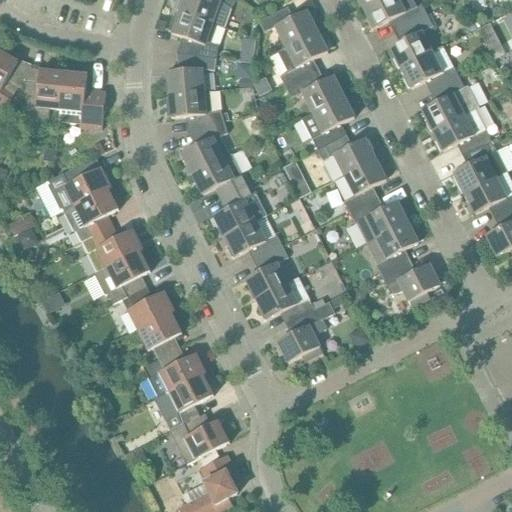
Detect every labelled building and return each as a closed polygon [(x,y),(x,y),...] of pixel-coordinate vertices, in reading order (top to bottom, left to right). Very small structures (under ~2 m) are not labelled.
[(180,0),(177,11),(180,13),(180,14),(213,25),(219,28),(224,30),(231,11),(237,0),(236,0),(180,0)] [(357,0),(356,0),(361,10),(363,9),(364,10),(383,0),(357,0)] [(397,0),(383,0),(364,10),(369,20),(366,21),(371,30),(373,29),(374,31),(398,19),(403,29),(427,17),(422,6),(415,9),(411,1),(400,4),(397,0)] [(283,11),(259,24),(264,35),(276,29),(286,49),(317,34),(312,24),(314,23),(310,14),(308,15),(307,13),(288,22),(283,11)] [(175,14),(169,33),(173,34),(172,36),(183,40),(186,41),(181,56),(208,59),(217,61),(219,47),(212,46),(219,28),(213,25),(180,14),(179,16),(175,14)] [(409,40),(390,49),(396,60),(393,61),(398,70),(400,69),(401,70),(432,54),(421,33),(433,28),(427,17),(403,29),(409,40)] [(490,26),(479,31),(494,62),(505,56),(490,26)] [(286,49),(277,54),(288,75),(280,79),(285,89),(310,77),(304,67),(328,55),(322,44),(325,43),(320,34),(318,35),(317,34),(286,49)] [(432,54),(401,70),(406,80),(404,81),(408,90),(410,89),(412,91),(426,84),(430,81),(435,92),(459,80),(454,69),(443,48),(432,54)] [(0,52),(0,108),(5,111),(12,98),(18,89),(7,82),(16,67),(18,64),(11,59),(0,52)] [(168,85),(166,85),(167,96),(169,96),(169,97),(204,94),(202,71),(206,72),(216,73),(217,61),(208,59),(181,56),(182,72),(167,74),(168,85)] [(20,115),(15,130),(32,136),(36,122),(49,123),(50,111),(60,112),(64,74),(49,73),(41,72),(40,75),(39,84),(26,83),(25,93),(22,115),(20,115)] [(60,112),(59,124),(81,127),(81,130),(102,132),(106,95),(86,93),(87,77),(64,74),(60,112)] [(310,77),(285,89),(291,100),(302,94),(313,115),(344,99),(339,89),(341,88),(336,79),(334,80),(333,78),(315,88),(310,77)] [(436,105),(422,112),(427,122),(425,123),(430,133),(432,131),(433,133),(475,111),(479,109),(468,88),(464,90),(459,80),(435,92),(441,102),(436,105)] [(239,81),(239,89),(252,89),(252,81),(239,81)] [(170,99),(166,99),(167,119),(171,118),(172,121),(192,119),(194,133),(222,125),(219,113),(212,115),(210,93),(204,94),(169,97),(170,99)] [(313,115),(302,121),(308,134),(317,152),(325,148),(341,140),(336,129),(355,120),(349,109),(351,108),(347,99),(344,100),(344,99),(313,115)] [(475,111),(433,133),(438,142),(436,143),(440,153),(442,152),(444,154),(462,144),(467,155),(491,143),(486,132),(475,111)] [(200,146),(182,155),(187,166),(185,167),(190,176),(192,175),(192,176),(223,160),(231,157),(221,138),(226,137),(222,125),(194,133),(200,146)] [(341,140),(317,152),(323,163),(331,159),(325,148),(341,140)] [(365,141),(334,157),(345,178),(376,162),(371,152),(373,151),(368,142),(366,143),(365,141)] [(455,177),(453,178),(462,195),(464,194),(465,196),(496,180),(507,174),(497,153),(491,143),(467,155),(473,165),(454,175),(455,177)] [(101,147),(92,150),(96,159),(104,155),(101,147)] [(45,150),(43,163),(54,164),(56,151),(45,150)] [(223,160),(192,176),(197,186),(195,187),(200,196),(202,195),(203,197),(221,188),(227,198),(251,186),(245,175),(243,176),(233,156),(231,157),(223,160)] [(53,181),(49,183),(64,214),(108,191),(111,189),(108,182),(96,159),(53,181)] [(355,198),(344,204),(349,215),(373,202),(368,192),(386,183),(381,172),(383,171),(378,162),(376,163),(376,162),(345,178),(355,198)] [(496,180),(465,196),(470,205),(467,206),(472,215),(474,214),(475,216),(494,207),(499,217),(511,210),(511,197),(506,200),(496,180)] [(232,209),(214,218),(219,229),(217,230),(221,239),(224,238),(224,239),(255,223),(267,217),(251,186),(227,198),(232,209)] [(298,187),(293,190),(299,201),(309,195),(307,190),(298,187)] [(108,191),(64,214),(74,234),(76,233),(82,245),(112,229),(106,218),(115,214),(119,212),(115,204),(108,191)] [(373,202),(349,215),(354,224),(356,223),(367,245),(376,240),(408,224),(403,215),(405,214),(400,204),(398,206),(397,203),(384,210),(379,213),(373,202)] [(504,228),(486,237),(497,259),(510,252),(511,255),(511,210),(499,217),(504,228)] [(31,217),(9,228),(14,237),(30,229),(35,226),(31,217)] [(255,223),(224,239),(229,248),(227,250),(232,259),(234,258),(235,260),(253,250),(259,261),(283,249),(277,238),(266,244),(255,223)] [(367,245),(365,246),(381,277),(405,265),(400,255),(418,245),(418,244),(419,243),(410,225),(408,226),(408,224),(376,240),(367,245)] [(112,229),(82,245),(88,257),(97,275),(106,270),(140,253),(143,251),(139,244),(133,232),(117,240),(112,229)] [(32,231),(19,238),(25,250),(34,246),(36,240),(32,231)] [(264,271),(246,281),(251,291),(249,293),(254,302),(256,301),(256,302),(287,286),(277,265),(288,259),(283,249),(259,261),(264,271)] [(97,275),(94,276),(105,297),(107,296),(113,307),(122,302),(127,299),(137,294),(147,289),(141,278),(147,276),(150,274),(147,266),(140,253),(106,270),(97,275)] [(405,265),(381,277),(391,296),(403,293),(412,309),(430,300),(427,295),(440,288),(429,266),(410,276),(405,265)] [(287,286),(256,302),(261,311),(259,312),(264,322),(266,320),(267,323),(285,313),(291,324),(315,311),(299,280),(287,286)] [(127,299),(122,302),(138,332),(171,315),(174,313),(171,306),(165,294),(153,300),(147,289),(137,294),(127,299)] [(339,300),(330,303),(334,310),(342,307),(339,300)] [(296,334),(278,343),(289,365),(302,359),(304,364),(322,355),(314,338),(327,332),(322,322),(335,315),(329,304),(315,311),(291,324),(296,334)] [(171,315),(138,332),(148,353),(153,351),(159,362),(180,351),(174,340),(179,337),(182,336),(178,328),(171,315)] [(404,320),(408,328),(419,322),(415,315),(404,320)] [(159,362),(142,370),(147,380),(158,400),(164,397),(203,377),(206,375),(202,368),(196,356),(186,362),(180,351),(159,362)] [(158,400),(155,401),(172,433),(184,427),(190,423),(201,418),(195,408),(211,399),(214,398),(210,390),(203,377),(164,397),(158,400)] [(172,433),(170,434),(187,467),(196,462),(198,461),(216,452),(226,447),(229,445),(226,437),(218,423),(211,427),(205,416),(201,418),(190,423),(184,427),(172,433)] [(143,448),(132,454),(138,464),(148,459),(143,448)] [(187,506),(178,511),(179,511),(225,511),(233,508),(229,500),(237,496),(233,489),(241,485),(238,478),(227,458),(220,461),(216,452),(198,461),(203,470),(198,472),(205,486),(209,495),(187,506)]
